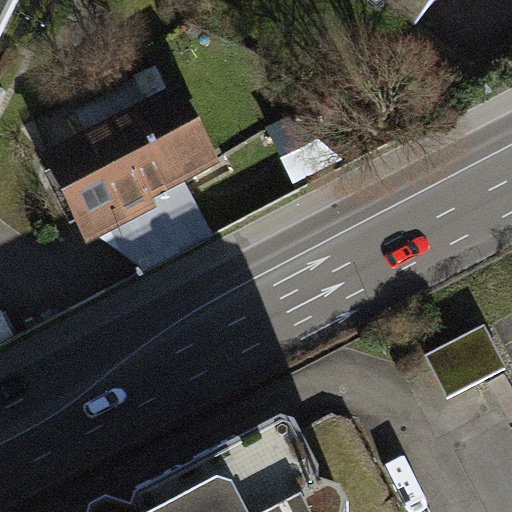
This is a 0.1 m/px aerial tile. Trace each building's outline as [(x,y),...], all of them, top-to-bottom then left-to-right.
[(0,0),(0,56),(28,3),(22,0),(0,0)] [(436,0),(383,0),(417,26),(436,0)] [(469,0),(453,24),(479,42),(507,0),(469,0)] [(173,101),(45,166),(86,245),(214,179),(173,101)] [(484,328),(427,358),(450,400),(507,370),(484,328)] [(397,511),(351,422),(332,416),(293,436),(282,433),(134,510),(133,511),(397,511)]
